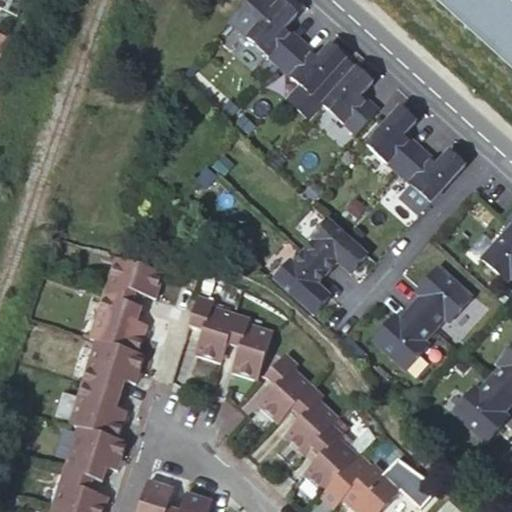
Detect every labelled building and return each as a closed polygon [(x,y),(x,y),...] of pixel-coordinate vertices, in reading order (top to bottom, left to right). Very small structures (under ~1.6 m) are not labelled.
[(0,0),(0,5),(18,12),(22,0),(0,0)] [(511,0),(434,0),(511,69),(511,0)] [(282,69),(303,47),(286,31),(300,17),(287,5),(253,41),(282,69)] [(303,47),(282,69),(311,96),(345,60),(333,48),(319,62),(303,47)] [(360,71),(325,108),(357,138),(377,116),(361,100),(375,86),(360,71)] [(368,147),(400,176),(421,154),(405,138),(418,124),(403,110),(368,147)] [(222,111),(214,119),(224,128),(231,120),(222,111)] [(421,154),(400,176),(414,189),(401,202),(420,218),(432,206),(467,169),(451,155),(438,169),(421,154)] [(312,242),(302,253),(325,274),(336,263),(340,258),(353,270),(365,256),(343,236),(326,221),(309,239),(312,242)] [(511,280),(511,229),(484,259),(509,283),(511,280)] [(325,274),(302,253),(292,265),(289,262),(272,281),(311,315),(323,302),(310,290),(315,285),(325,274)] [(340,258),(336,263),(349,275),(353,270),(340,258)] [(164,274),(116,259),(88,342),(93,343),(83,373),(124,385),(133,389),(143,358),(137,357),(146,328),(137,325),(141,311),(132,308),(136,296),(154,302),(164,274)] [(420,295),(409,307),(434,330),(440,323),(444,319),(447,322),(471,296),(438,266),(424,281),(429,286),(420,295)] [(424,281),(416,290),(420,295),(429,286),(424,281)] [(310,290),(323,302),(328,297),(315,285),(310,290)] [(256,382),(272,332),(248,324),(249,319),(212,307),(213,303),(198,298),(188,326),(203,331),(195,356),(221,364),(227,346),(238,349),(231,374),(256,382)] [(434,330),(409,307),(398,320),(389,329),(384,325),(371,340),(404,370),(427,344),(424,341),(434,330)] [(393,316),(384,325),(389,329),(398,320),(393,316)] [(434,330),(440,336),(446,329),(440,323),(434,330)] [(490,380),(511,400),(511,347),(496,365),(500,369),(490,380)] [(462,355),(473,365),(480,358),(469,348),(462,355)] [(258,409),(272,421),(307,382),(296,371),(300,367),(288,356),(266,379),(276,388),(258,409)] [(124,385),(83,373),(66,426),(75,429),(65,461),(104,474),(114,477),(125,444),(116,441),(125,414),(115,411),(124,385)] [(511,405),(511,400),(490,380),(480,392),(476,388),(453,414),(486,444),(500,429),(495,424),(504,414),(511,405)] [(307,382),(272,421),(278,426),(291,413),(301,421),(284,438),(304,456),(311,450),(320,458),(304,476),(323,493),(359,455),(340,439),(349,428),(321,403),(325,397),(307,382)] [(504,414),(495,424),(500,429),(509,418),(504,414)] [(360,453),(359,455),(323,493),(319,497),(333,510),(342,501),(354,511),(380,511),(402,489),(375,463),(373,465),(360,453)] [(48,511),(103,511),(106,504),(86,497),(90,484),(100,487),(104,474),(65,461),(48,511)] [(210,511),(213,502),(187,493),(181,511),(170,508),(175,490),(148,481),(138,511),(210,511)] [(456,511),(447,503),(438,511),(456,511)]
